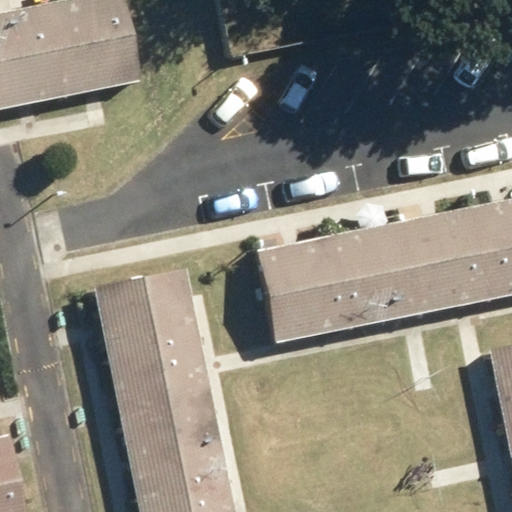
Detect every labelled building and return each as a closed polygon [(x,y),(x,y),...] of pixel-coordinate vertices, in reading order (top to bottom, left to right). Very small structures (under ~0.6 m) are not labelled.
[(113,0),(67,0),(0,13),(0,107),(129,83),(113,0)] [(511,198),(249,251),(267,342),(511,293),(511,198)] [(225,511),(177,267),(87,284),(132,511),(225,511)] [(511,341),(481,348),(511,499),(511,341)] [(10,511),(0,456),(0,511),(10,511)]
